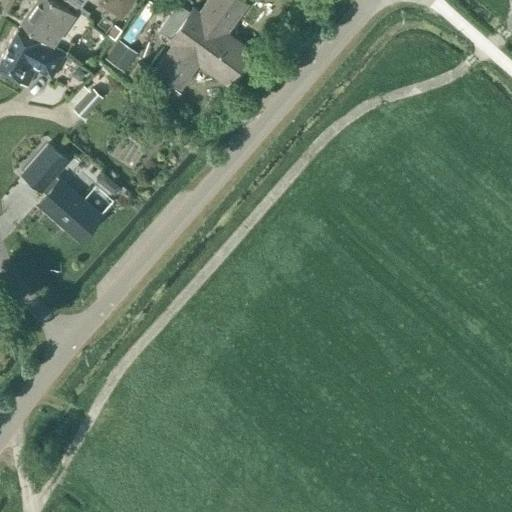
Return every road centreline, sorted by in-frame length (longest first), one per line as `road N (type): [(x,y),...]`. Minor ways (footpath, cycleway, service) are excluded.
road 1 (track): [(511,18),(468,67),(350,113),(307,152),(115,374),(30,511)]
road 2 (tertiary): [(70,342),(369,0)]
